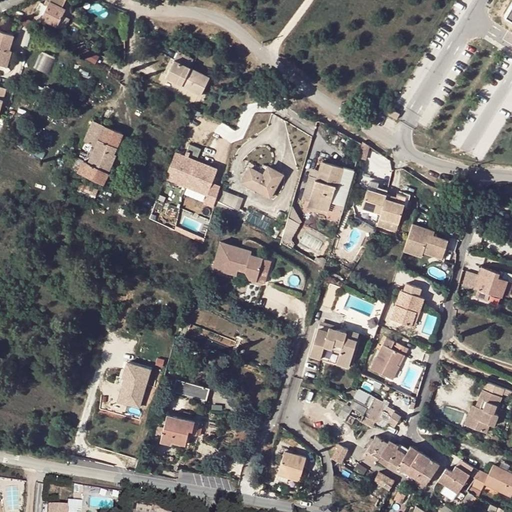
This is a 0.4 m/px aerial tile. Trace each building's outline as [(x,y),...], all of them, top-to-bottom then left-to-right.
[(60,15),(63,8),(58,5),(60,0),(46,0),(45,3),(42,2),(38,11),(40,12),(41,12),(37,20),(41,22),(43,19),(49,22),(58,26),(59,27),(64,16),(60,15)] [(71,20),(64,16),(59,27),(66,30),(71,20)] [(38,25),(28,20),(26,24),(36,28),(38,25)] [(0,32),(0,65),(6,68),(12,52),(9,51),(14,37),(0,32)] [(35,67),(48,73),(55,57),(43,51),(35,67)] [(179,53),(175,60),(191,68),(194,60),(179,53)] [(212,78),(191,68),(175,60),(166,79),(202,97),(212,78)] [(89,144),(97,147),(106,127),(96,122),(87,142),(89,144)] [(107,171),(109,172),(116,155),(114,154),(123,134),(106,127),(97,147),(90,163),(87,162),(82,173),(102,182),(107,171)] [(97,147),(89,144),(83,160),(84,161),(87,162),(90,163),(97,147)] [(218,169),(176,152),(166,177),(208,195),(218,169)] [(318,180),(317,180),(309,206),(328,212),(336,185),(339,186),(344,168),(323,162),(318,180)] [(244,182),(270,197),(283,176),(269,167),(264,176),(251,169),(244,182)] [(376,192),(373,191),(367,189),(362,208),(380,214),(386,195),(387,191),(377,188),(376,192)] [(237,196),(221,191),(218,201),(223,203),(222,205),(233,208),(237,196)] [(386,195),(380,214),(379,217),(397,223),(403,205),(397,203),(394,202),(395,198),(386,195)] [(275,221),(249,208),(243,219),(269,233),(275,221)] [(182,210),(178,224),(208,232),(212,218),(182,210)] [(295,233),(299,225),(290,221),(286,229),(295,233)] [(429,234),(430,230),(412,224),(406,242),(424,248),(423,252),(443,259),(449,240),(444,239),(433,235),(429,234)] [(187,234),(205,240),(206,234),(189,228),(187,234)] [(244,248),(220,242),(213,268),(237,275),(239,269),(246,271),(250,279),(265,283),(272,260),(251,254),(247,253),(244,248)] [(424,248),(406,242),(403,251),(421,257),(423,252),(424,248)] [(498,272),(482,267),(475,288),(478,289),(475,297),(488,301),(490,293),(500,297),(501,297),(506,280),(496,277),(498,272)] [(415,311),(418,312),(423,298),(418,296),(421,288),(406,284),(404,292),(400,291),(391,320),(410,326),(415,311)] [(415,311),(410,326),(413,327),(418,312),(415,311)] [(320,324),(319,329),(329,332),(331,328),(320,324)] [(349,368),(358,341),(346,337),(348,334),(341,331),(331,328),(329,332),(319,329),(310,356),(322,359),(327,346),(341,351),(337,364),(349,368)] [(348,330),(348,334),(346,337),(358,341),(360,333),(348,330)] [(401,355),(404,356),(408,349),(394,343),(390,350),(382,346),(370,371),(392,382),(398,369),(395,368),(401,355)] [(395,368),(398,369),(404,356),(401,355),(395,368)] [(150,368),(127,361),(123,377),(125,378),(118,400),(139,407),(150,368)] [(178,379),(205,387),(208,377),(181,369),(178,379)] [(205,387),(178,379),(174,392),(206,402),(210,389),(205,387)] [(511,392),(499,387),(495,397),(503,400),(505,395),(511,397),(511,392)] [(353,399),(356,392),(348,389),(345,396),(353,399)] [(364,416),(360,422),(371,428),(382,407),(384,404),(369,393),(364,403),(370,405),(364,416)] [(477,422),(474,431),(486,436),(489,429),(493,430),(498,419),(494,417),(497,409),(499,410),(503,400),(495,397),(486,393),(481,402),(485,403),(481,411),(478,410),(473,420),(477,422)] [(348,415),(360,422),(364,416),(352,408),(348,415)] [(473,420),(478,410),(474,408),(465,428),(474,431),(477,422),(473,420)] [(394,427),(400,417),(393,413),(387,422),(394,427)] [(186,445),(188,436),(190,431),(194,431),(196,422),(169,415),(162,443),(172,445),(172,442),(186,445)] [(205,424),(196,422),(194,431),(193,434),(202,437),(205,424)] [(377,458),(387,443),(375,436),(363,456),(374,464),(377,458)] [(396,448),(398,445),(389,440),(387,443),(396,448)] [(387,443),(377,458),(386,464),(396,448),(387,443)] [(347,450),(338,444),(330,458),(339,464),(347,450)] [(410,446),(408,449),(398,466),(406,471),(418,451),(410,446)] [(398,466),(408,449),(404,447),(401,451),(396,448),(386,464),(395,470),(398,466)] [(418,451),(406,471),(417,478),(430,458),(418,451)] [(417,478),(425,484),(432,476),(438,464),(430,458),(417,478)] [(306,463),(283,459),(278,480),(290,483),(290,486),(301,488),(306,463)] [(473,479),(469,486),(482,492),(485,485),(511,498),(511,495),(511,475),(499,469),(493,465),(488,475),(479,470),(474,477),(473,479)] [(445,468),(438,480),(445,484),(457,492),(469,474),(456,466),(452,472),(445,468)] [(393,481),(390,479),(378,473),(372,482),(388,491),(393,481)] [(457,492),(445,484),(441,491),(453,499),(457,492)] [(398,492),(394,501),(398,503),(401,505),(405,495),(398,492)] [(473,496),(468,493),(458,509),(463,511),(473,496)] [(69,500),(69,511),(82,511),(82,500),(69,500)] [(383,503),(378,500),(374,506),(379,509),(383,503)] [(390,511),(393,511),(398,503),(394,501),(388,511),(390,511)] [(409,509),(413,511),(434,511),(429,509),(427,511),(412,503),(409,509)]
